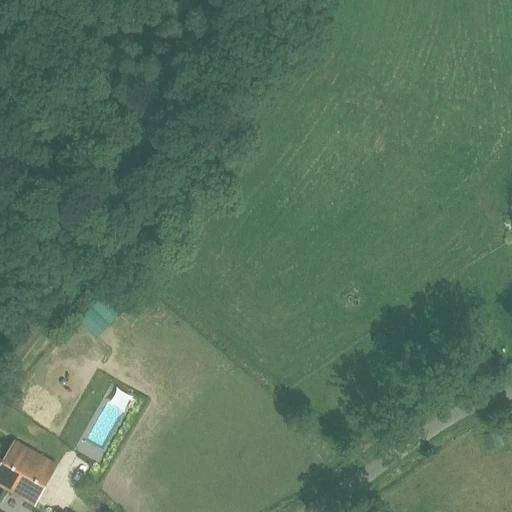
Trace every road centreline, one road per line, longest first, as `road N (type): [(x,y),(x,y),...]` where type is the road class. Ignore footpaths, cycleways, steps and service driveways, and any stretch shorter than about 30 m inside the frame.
road 1 (track): [(0,370),(54,297),(167,216),(231,149),(273,75),(299,0)]
road 2 (unclassified): [(511,393),(469,408),(313,511)]
